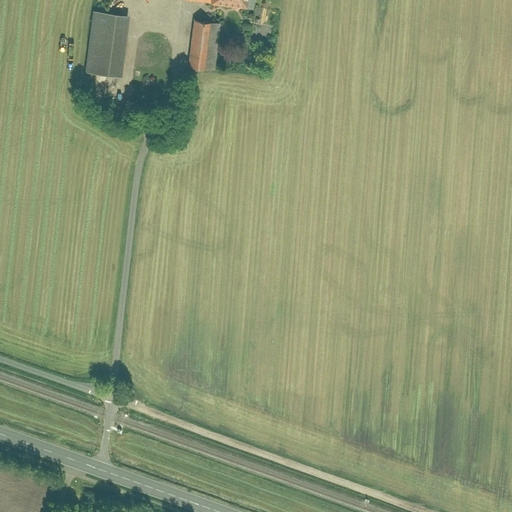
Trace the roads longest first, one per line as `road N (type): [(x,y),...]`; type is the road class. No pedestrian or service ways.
road 1 (track): [(106,394),(431,511)]
road 2 (residential): [(0,356),(106,394),(93,465)]
road 3 (primary): [(225,511),(93,465)]
road 4 (unknown): [(0,296),(115,334)]
